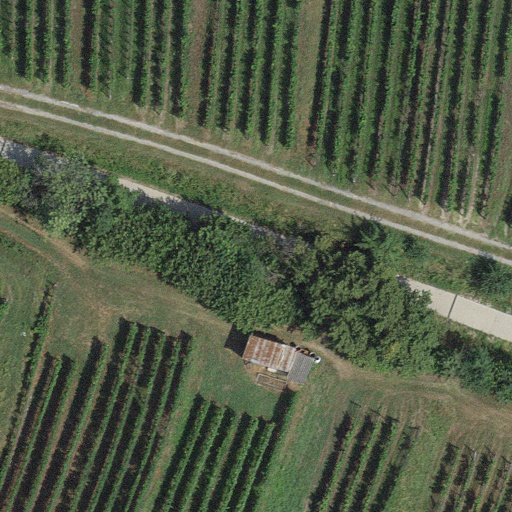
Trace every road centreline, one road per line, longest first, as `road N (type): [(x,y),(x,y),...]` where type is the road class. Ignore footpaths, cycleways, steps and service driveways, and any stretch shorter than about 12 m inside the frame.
road 1 (track): [(0,155),(511,335)]
road 2 (track): [(0,103),(511,266)]
